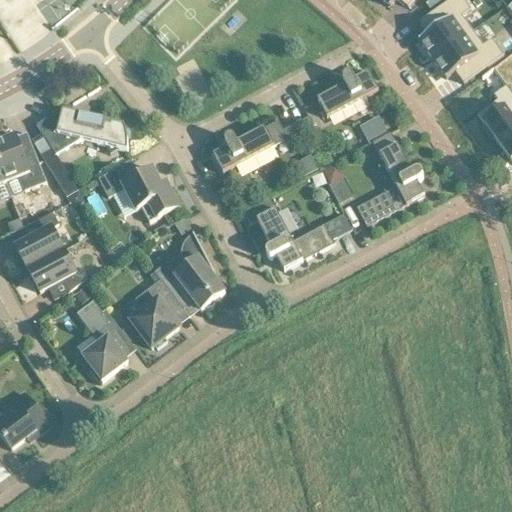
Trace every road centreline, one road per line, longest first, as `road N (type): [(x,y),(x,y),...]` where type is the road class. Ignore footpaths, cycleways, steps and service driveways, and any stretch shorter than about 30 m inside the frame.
road 1 (residential): [(87,426),(111,418),(266,303)]
road 2 (residential): [(180,143),(349,53),(349,32)]
road 3 (residential): [(266,303),(180,143)]
road 4 (residential): [(266,303),(294,300),(420,233)]
road 5 (residential): [(87,426),(0,284)]
road 6 (residential): [(180,143),(85,33)]
